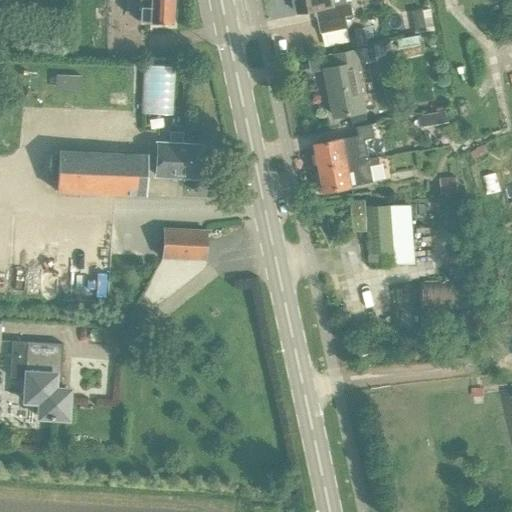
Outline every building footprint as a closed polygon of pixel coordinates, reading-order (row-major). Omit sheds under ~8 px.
[(141,0),(140,23),(172,24),(173,0),(141,0)] [(318,8),(321,20),(323,32),(347,27),(345,15),(353,14),(350,1),(347,2),(346,0),(294,0),(297,12),(318,8)] [(411,11),(416,32),(427,29),(422,8),(411,11)] [(357,46),(368,45),(364,27),(354,29),(357,46)] [(419,34),(398,39),(404,69),(425,65),(419,34)] [(325,68),(334,116),(364,110),(354,58),(359,57),(357,49),(333,54),(335,66),(325,68)] [(117,72),(117,83),(126,83),(126,73),(117,72)] [(424,128),(449,123),(446,110),(422,115),(424,128)] [(314,143),(316,153),(314,153),(316,164),(318,164),(319,168),(368,158),(368,157),(364,138),(374,136),(371,122),(356,126),(357,134),(314,143)] [(156,145),(155,176),(206,179),(207,148),(181,146),(181,132),(169,131),(168,146),(156,145)] [(57,191),(144,195),(146,155),(59,151),(57,191)] [(324,191),(352,185),(373,181),(370,164),(379,162),(378,155),(368,157),(368,158),(319,168),(324,191)] [(457,177),(440,179),(441,195),(458,193),(457,177)] [(366,205),(370,266),(415,264),(410,205),(366,205)] [(205,260),(206,230),(163,228),(162,259),(205,260)] [(420,283),(420,310),(464,311),(465,282),(420,283)] [(63,343),(25,341),(11,341),(9,377),(25,377),(24,401),(39,402),(38,417),(49,418),(49,419),(54,419),(54,418),(67,419),(69,389),(60,389),(63,343)]
